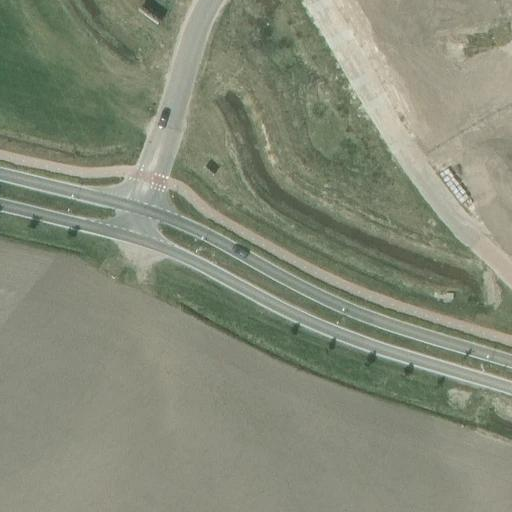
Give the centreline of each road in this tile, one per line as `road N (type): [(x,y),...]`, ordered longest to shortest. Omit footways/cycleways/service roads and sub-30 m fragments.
road 1 (secondary): [(131,236),(325,329),(511,391)]
road 2 (secondary): [(511,363),(338,306),(149,210)]
road 3 (residential): [(503,268),(426,186),(316,0)]
road 4 (residential): [(503,268),(476,181),(379,0)]
road 5 (residential): [(210,0),(165,131)]
road 6 (secondary): [(0,204),(131,236)]
road 7 (secondary): [(130,205),(0,174)]
